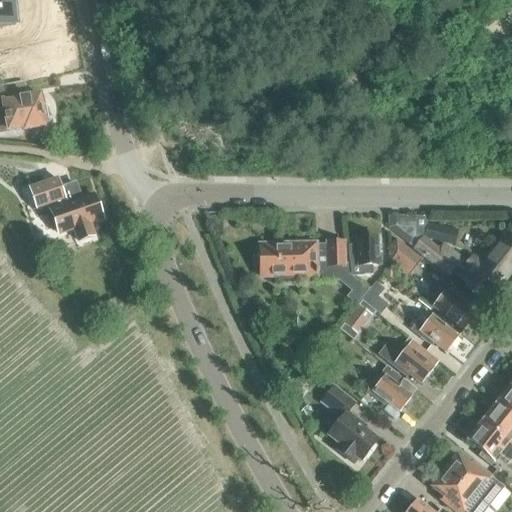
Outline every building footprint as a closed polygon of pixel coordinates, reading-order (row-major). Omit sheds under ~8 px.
[(11,0),(0,0),(0,23),(14,22),(11,0)] [(0,91),(2,102),(0,102),(0,132),(9,131),(23,129),(23,131),(45,127),(44,126),(49,125),(45,106),(41,107),(39,95),(27,97),(24,98),(22,82),(10,84),(0,85),(0,91)] [(48,217),(53,232),(57,231),(58,235),(73,229),(78,242),(93,236),(88,224),(101,219),(99,215),(102,214),(97,200),(94,200),(92,196),(80,200),(75,188),(61,193),(57,179),(28,189),(36,210),(48,206),(52,216),(48,217)] [(416,216),(388,215),(388,230),(413,249),(412,250),(448,277),(455,269),(460,273),(462,271),(479,285),(483,279),(497,290),(511,270),(511,241),(506,237),(482,268),(471,259),(466,265),(440,244),(437,248),(423,237),(416,231),(416,216)] [(357,246),(347,246),(350,276),(352,277),(363,277),(363,276),(372,276),(372,267),(377,266),(376,238),(356,239),(357,246)] [(389,267),(404,279),(418,262),(394,242),(387,251),(388,266),(389,267)] [(327,246),(315,247),(315,245),(290,245),(290,248),(258,249),(259,256),(254,256),(255,270),(259,270),(259,278),(276,277),(276,285),(299,285),(299,277),(315,276),(315,275),(317,275),(317,268),(343,268),(342,243),(327,243),(327,246)] [(368,291),(361,301),(380,316),(388,306),(378,298),(384,290),(375,283),(368,291)] [(465,303),(447,288),(432,308),(463,332),(475,317),(462,308),(465,303)] [(361,302),(338,331),(351,342),(375,313),(361,302)] [(424,327),(417,322),(409,331),(413,335),(430,348),(433,345),(446,355),(457,339),(430,318),(424,327)] [(384,346),(377,356),(406,379),(409,376),(421,386),(433,371),(420,361),(425,354),(407,340),(402,347),(406,350),(399,358),(384,346)] [(314,362),(323,370),(332,360),(322,352),(314,362)] [(372,383),(365,392),(384,407),(386,404),(399,414),(411,399),(410,398),(415,391),(386,368),(381,375),(384,377),(376,386),(372,383)] [(280,381),(284,385),(290,385),(293,381),(293,376),(289,372),(284,372),(280,376),(280,381)] [(511,386),(511,387),(497,405),(511,416),(511,386)] [(355,405),(333,388),(320,404),(340,420),(326,438),(335,445),(332,449),(354,466),(357,462),(359,464),(377,440),(364,430),(366,429),(348,414),(355,405)] [(290,400),(294,403),(299,401),(300,396),(295,393),(291,395),(290,400)] [(511,441),(511,416),(497,405),(482,423),(509,445),(511,441)] [(482,423),(467,442),(482,454),(478,458),(491,468),(500,457),(509,465),(511,461),(511,446),(509,445),(482,423)] [(456,457),(450,465),(443,474),(475,498),(487,508),(503,489),(490,479),(471,464),(469,467),(456,457)] [(475,498),(443,474),(431,490),(443,499),(440,502),(452,511),(484,511),(487,508),(475,498)] [(428,511),(416,502),(408,511),(428,511)]
